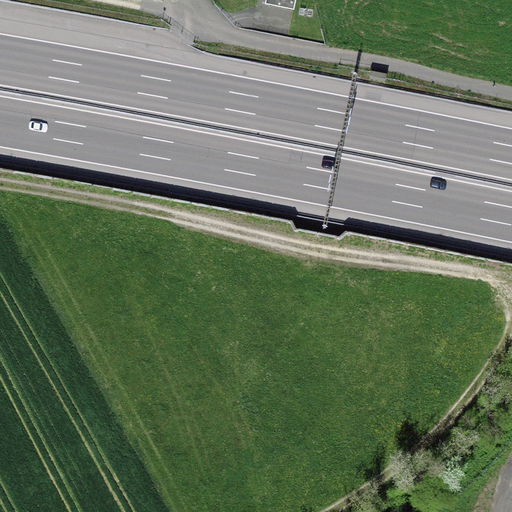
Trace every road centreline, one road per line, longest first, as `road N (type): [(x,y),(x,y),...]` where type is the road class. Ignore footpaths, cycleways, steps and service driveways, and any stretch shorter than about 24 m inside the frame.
road 1 (track): [(0,183),(511,285)]
road 2 (motorway): [(511,154),(0,59)]
road 3 (motorway): [(0,120),(511,215)]
road 4 (track): [(511,318),(472,389),(398,470),(326,511)]
